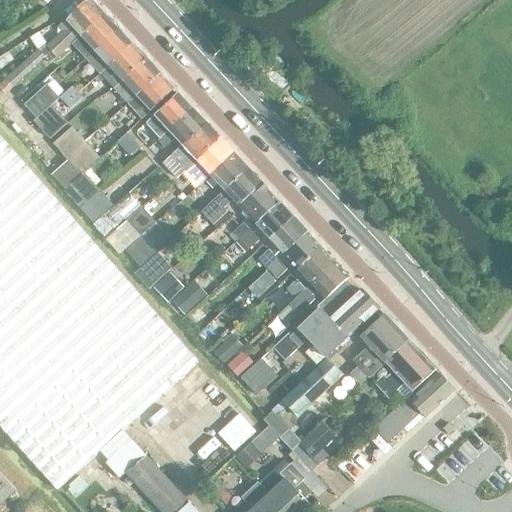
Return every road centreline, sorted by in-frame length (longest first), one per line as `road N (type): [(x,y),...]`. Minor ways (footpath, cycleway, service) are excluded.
road 1 (secondary): [(511,390),(149,0)]
road 2 (residential): [(342,511),(391,481),(473,511)]
